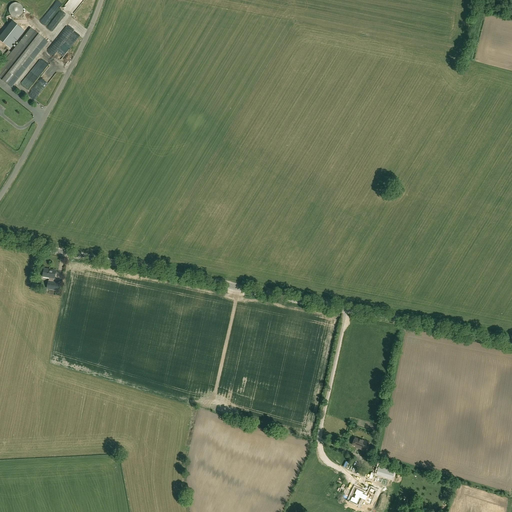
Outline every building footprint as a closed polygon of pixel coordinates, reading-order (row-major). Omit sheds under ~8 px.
[(72,7),(54,30),(58,33),(62,28),(63,29),(77,10),(72,7)] [(20,42),(1,67),(0,67),(0,78),(11,87),(48,41),(31,28),(20,42)] [(56,57),(63,60),(70,45),(63,42),(56,57)] [(62,60),(65,63),(71,57),(67,54),(62,60)] [(50,67),(45,72),(51,77),(54,73),(51,71),(53,69),(50,67)] [(42,90),(50,81),(45,76),(36,84),(42,90)] [(58,290),(59,283),(53,282),(54,278),(56,271),(44,269),(43,276),(49,277),(49,281),(47,288),(58,290)] [(367,452),(369,447),(366,446),(367,442),(363,440),(363,441),(361,441),(361,440),(355,438),(353,445),(359,447),(358,448),(367,452)] [(377,472),(385,474),(387,467),(379,465),(377,472)] [(372,500),(376,491),(371,488),(367,496),(363,494),(364,493),(361,491),(358,490),(355,488),(350,497),(349,500),(351,501),(358,505),(361,499),(365,501),(364,501),(370,504),(372,500)]
